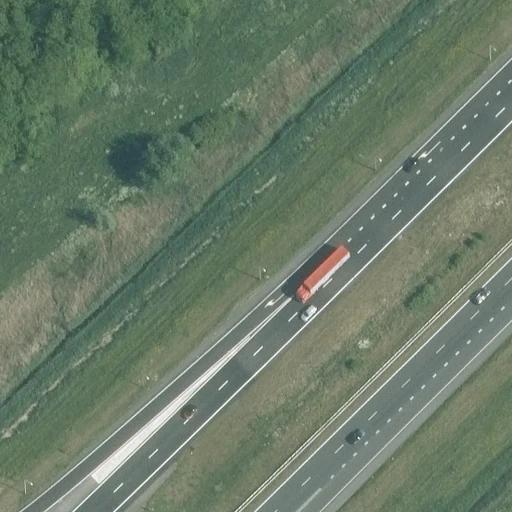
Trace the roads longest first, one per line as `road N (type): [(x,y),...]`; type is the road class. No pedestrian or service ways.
road 1 (motorway): [(306,304),(187,379),(34,511)]
road 2 (motorway): [(306,304),(93,511)]
road 3 (motorway): [(511,99),(306,304)]
road 4 (motorway): [(312,475),(511,277)]
